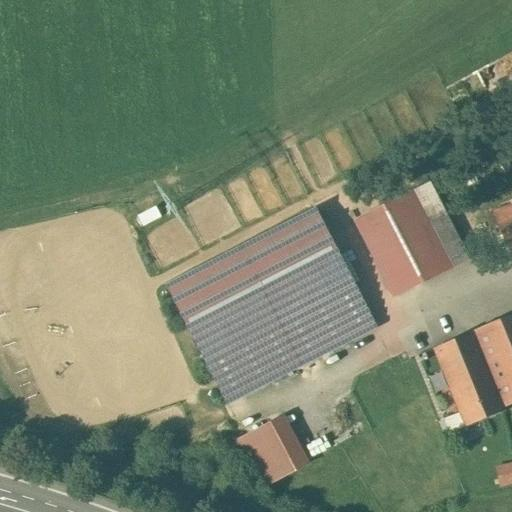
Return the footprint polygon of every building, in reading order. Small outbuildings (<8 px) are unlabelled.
[(411,193),(356,221),(394,294),(448,266),(411,193)] [(511,205),(493,213),(505,245),(511,242),(511,205)] [(314,210),(167,286),(226,400),(373,325),(314,210)] [(511,316),(433,348),(465,426),(505,410),(503,406),(511,402),(511,316)] [(308,464),(284,418),(236,443),(261,489),(308,464)] [(511,465),(496,468),(500,487),(511,484),(511,465)]
